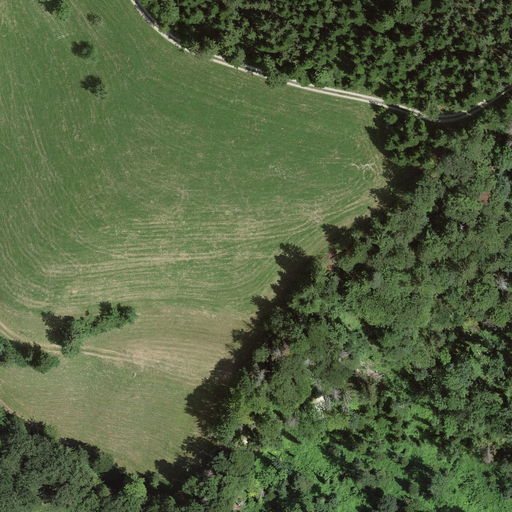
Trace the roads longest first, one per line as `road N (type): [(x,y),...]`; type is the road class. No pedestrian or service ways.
road 1 (track): [(511,93),(471,116),(439,119),(313,89),(201,55),(166,37),(133,0)]
road 2 (track): [(161,511),(137,473),(35,427),(0,401)]
road 3 (track): [(0,327),(30,345),(113,358)]
